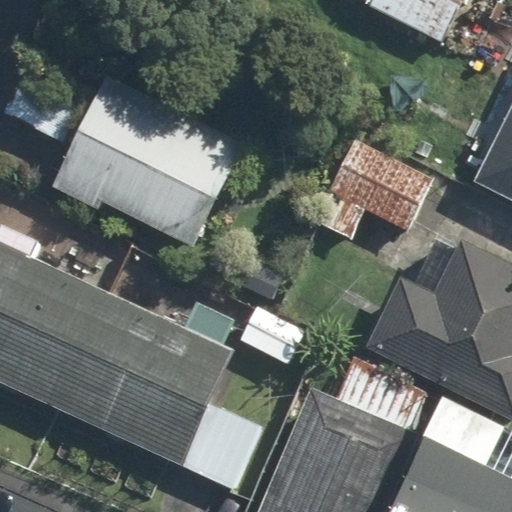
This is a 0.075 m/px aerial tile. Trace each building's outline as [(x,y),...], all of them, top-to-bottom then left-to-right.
[(464,0),(336,0),(437,52),(464,0)] [(263,146),(125,76),(69,187),(114,210),(118,201),(211,248),(263,146)] [(511,139),(489,183),(511,194),(511,139)] [(433,185),(357,147),(317,228),(358,249),(371,223),(406,240),(407,238),(433,185)] [(174,337),(22,268),(34,241),(0,225),(0,398),(226,500),(255,435),(196,409),(219,357),(232,330),(187,310),(174,337)] [(391,288),(356,361),(511,434),(511,276),(452,248),(425,304),(391,288)] [(306,342),(253,313),(234,347),(287,377),(306,342)] [(511,511),(511,455),(426,415),(412,447),(303,401),(255,511),(511,511)]
